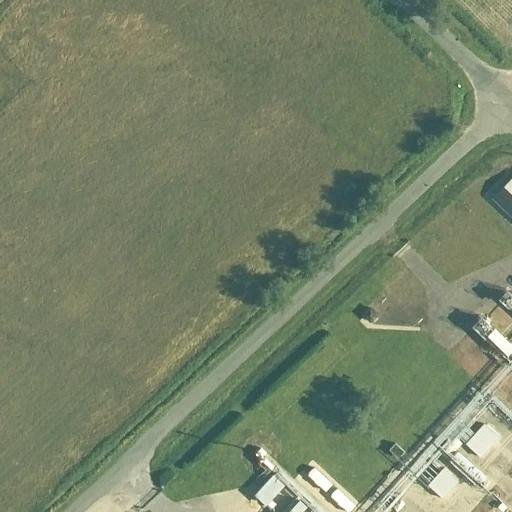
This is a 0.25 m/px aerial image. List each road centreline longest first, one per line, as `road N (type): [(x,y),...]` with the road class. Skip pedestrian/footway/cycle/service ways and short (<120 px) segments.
road 1 (unclassified): [(77,511),(509,100)]
road 2 (unclassified): [(403,0),(509,100)]
